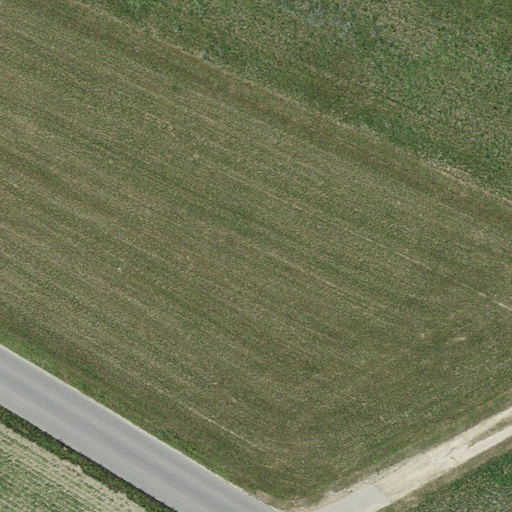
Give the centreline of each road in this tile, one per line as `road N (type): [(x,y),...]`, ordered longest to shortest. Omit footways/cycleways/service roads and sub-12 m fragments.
road 1 (tertiary): [(226,511),(0,374)]
road 2 (track): [(344,511),(511,420)]
